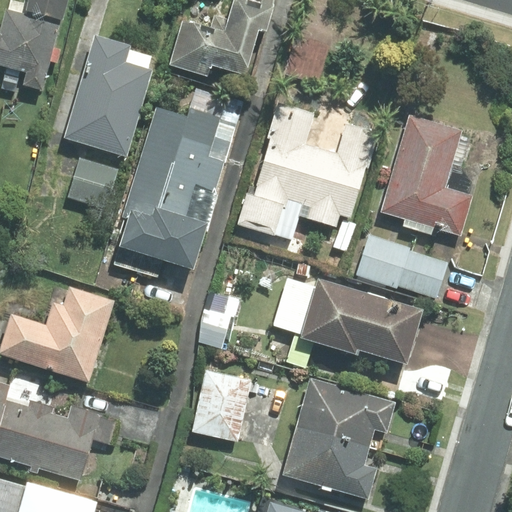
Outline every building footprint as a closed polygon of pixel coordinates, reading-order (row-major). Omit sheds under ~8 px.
[(22,87),(42,92),(60,22),(62,22),(67,0),(28,0),(24,16),(6,11),(0,32),(0,66),(26,73),(22,87)] [(208,66),(244,76),(257,32),(264,34),(273,0),(234,0),(224,35),(183,23),(170,66),(205,76),(208,66)] [(64,139),(126,158),(151,73),(147,71),(151,58),(140,55),(141,52),(94,38),(64,139)] [(286,75),(317,84),(328,47),(297,38),(286,75)] [(339,217),(350,220),(375,135),(348,127),(351,114),(322,105),(318,118),(280,106),(253,197),(245,195),(236,226),(292,242),(299,218),(335,229),(339,217)] [(118,249),(192,272),(207,225),(190,220),(198,193),(213,198),(234,131),(217,126),(218,120),(190,111),(187,120),(157,111),(123,219),(127,220),(118,249)] [(462,132),(409,116),(380,213),(458,236),(469,199),(444,192),(462,132)] [(117,171),(78,160),(67,197),(106,209),(117,171)] [(409,250),(369,237),(356,276),(396,289),(397,287),(435,300),(447,265),(408,252),(409,250)] [(358,352),(406,366),(422,312),(317,282),(299,340),(356,357),(358,352)] [(0,352),(0,353),(89,381),(114,302),(70,288),(64,307),(54,303),(47,326),(12,315),(0,352)] [(208,371),(192,435),(234,446),(250,382),(208,371)] [(310,381),(296,429),(369,449),(374,431),(385,435),(394,405),(310,381)] [(0,458),(79,482),(92,440),(113,447),(121,424),(72,408),(67,421),(51,416),(52,410),(7,397),(9,387),(0,384),(0,458)] [(369,449),(296,429),(283,477),(367,500),(375,471),(364,467),(369,449)] [(122,511),(0,476),(0,511),(122,511)] [(99,479),(95,499),(131,507),(136,487),(99,479)]
